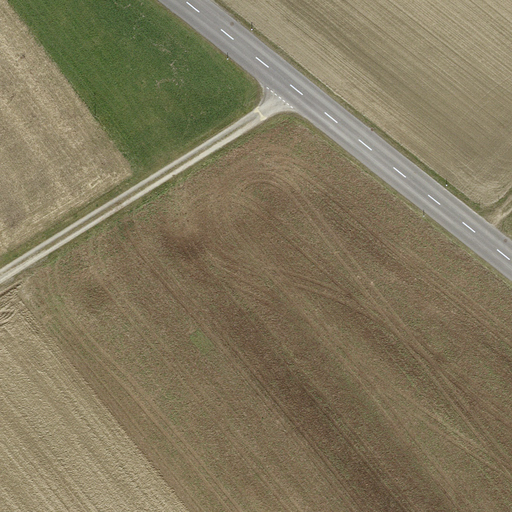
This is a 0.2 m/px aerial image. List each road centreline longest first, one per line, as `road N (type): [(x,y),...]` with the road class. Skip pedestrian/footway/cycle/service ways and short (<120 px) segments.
road 1 (tertiary): [(511,260),(183,0)]
road 2 (track): [(300,94),(0,282)]
